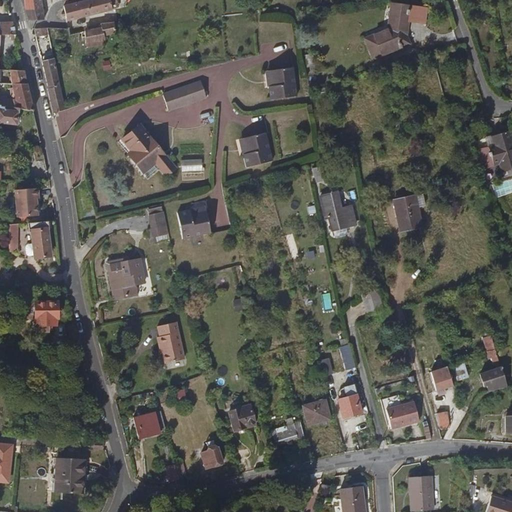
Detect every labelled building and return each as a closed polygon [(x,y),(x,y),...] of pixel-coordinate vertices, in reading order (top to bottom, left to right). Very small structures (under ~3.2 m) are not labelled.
[(39,0),(23,0),(25,10),(40,8),(39,0)] [(85,0),(62,6),(65,20),(110,10),(108,0),(85,0)] [(421,41),(416,28),(418,18),(434,21),(435,13),(438,13),(439,6),(411,1),(407,1),(403,26),(377,37),(386,56),(419,42),(421,41)] [(25,10),(27,21),(42,19),(40,8),(25,10)] [(114,32),(112,22),(98,24),(99,28),(83,31),(82,42),(102,39),(102,35),(114,32)] [(0,34),(0,35),(14,34),(12,23),(0,23),(0,34)] [(32,46),(37,45),(49,43),(46,28),(29,30),(32,46)] [(5,43),(17,43),(14,34),(0,35),(1,40),(4,40),(5,43)] [(325,64),(323,52),(316,53),(318,65),(325,64)] [(306,67),(314,66),(313,53),(304,54),(306,67)] [(41,64),(48,89),(55,87),(51,69),(49,62),(41,64)] [(295,96),(291,68),(268,71),(271,86),(267,87),(269,100),(295,96)] [(11,84),(26,85),(23,72),(9,71),(10,84),(11,84)] [(162,97),(164,103),(202,92),(203,93),(199,83),(162,97)] [(13,108),(17,108),(32,111),(26,85),(11,84),(11,87),(12,87),(14,99),(12,99),(12,101),(13,108)] [(43,90),(51,115),(52,115),(64,110),(57,87),(55,87),(48,89),(43,90)] [(202,92),(164,103),(167,112),(205,98),(203,93),(202,92)] [(0,123),(16,125),(17,108),(13,108),(0,106),(0,123)] [(175,169),(139,127),(122,142),(134,156),(132,158),(144,171),(142,172),(148,179),(160,169),(167,177),(175,169)] [(511,142),(508,130),(503,132),(488,136),(491,146),(473,150),(478,170),(494,166),(500,164),(502,172),(511,169),(511,168),(511,142)] [(247,167),(272,161),(265,133),(243,139),(247,153),(243,155),(247,167)] [(181,159),(181,171),(201,171),(201,159),(181,159)] [(312,167),(314,181),(320,181),(319,166),(312,167)] [(511,169),(502,172),(505,181),(511,178),(511,169)] [(36,189),(14,193),(19,220),(41,216),(36,189)] [(338,209),(335,192),(318,196),(323,218),(326,218),(328,230),(353,226),(348,207),(338,209)] [(412,196),(394,201),(397,213),(394,214),(398,232),(419,228),(412,196)] [(178,214),(183,239),(212,233),(207,211),(191,215),(190,211),(178,214)] [(168,237),(163,214),(149,217),(152,231),(147,232),(149,241),(168,237)] [(48,229),(48,221),(28,223),(28,232),(32,232),(33,246),(34,252),(35,258),(49,256),(46,230),(48,229)] [(16,248),(17,224),(9,224),(8,248),(6,248),(6,252),(17,251),(17,248),(16,248)] [(114,267),(120,296),(131,293),(127,276),(123,277),(121,265),(114,267)] [(377,288),(360,294),(367,315),(384,309),(377,288)] [(35,317),(35,303),(29,304),(27,306),(26,314),(29,317),(35,317)] [(56,303),(35,303),(35,317),(35,325),(37,325),(37,330),(51,331),(51,325),(54,325),(54,318),(56,318),(56,303)] [(155,336),(157,344),(160,344),(162,350),(164,362),(183,357),(174,321),(156,325),(159,336),(155,336)] [(494,350),(490,341),(483,344),(486,353),(494,350)] [(340,347),(343,360),(351,358),(347,345),(340,347)] [(494,350),(486,353),(488,359),(491,358),(495,356),(494,350)] [(491,358),(494,370),(499,368),(495,356),(491,358)] [(329,357),(321,359),(324,375),(332,373),(329,357)] [(351,358),(343,360),(346,369),(353,367),(351,358)] [(451,386),(446,368),(430,372),(435,391),(451,386)] [(482,387),(483,392),(505,386),(499,368),(494,370),(475,376),(478,388),(482,387)] [(173,390),(175,402),(186,400),(183,388),(173,390)] [(361,413),(355,395),(338,400),(342,418),(361,413)] [(322,399),(299,405),(305,425),(327,419),(322,399)] [(412,402),(384,410),(390,430),(418,422),(412,402)] [(253,425),(248,406),(227,412),(232,431),(253,425)] [(448,427),(444,410),(435,413),(439,429),(448,427)] [(158,430),(153,413),(152,412),(131,418),(137,438),(158,433),(158,430)] [(163,429),(159,412),(153,413),(158,430),(163,429)] [(296,439),(302,437),(299,422),(291,424),(296,439)] [(290,440),(296,439),(291,424),(270,431),(274,445),(285,442),(290,440)] [(206,447),(204,452),(200,453),(204,469),(221,464),(216,448),(212,446),(206,447)] [(0,480),(7,481),(9,451),(0,450),(0,452),(0,480)] [(61,483),(60,493),(82,494),(84,460),(57,458),(55,483),(61,483)] [(172,464),(176,480),(185,477),(181,461),(172,464)] [(168,482),(176,480),(172,464),(164,466),(168,482)] [(426,473),(407,473),(408,510),(427,510),(426,473)] [(330,485),(321,483),(319,493),(328,495),(330,485)] [(365,511),(362,486),(340,489),(342,511),(365,511)] [(511,511),(511,501),(489,494),(483,511),(511,511)]
